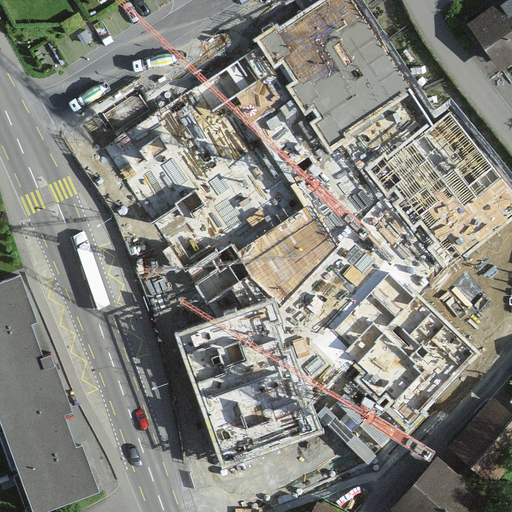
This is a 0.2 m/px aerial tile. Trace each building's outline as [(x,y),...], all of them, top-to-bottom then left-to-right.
[(511,0),(475,26),(507,71),(511,66),(511,0)] [(501,354),(511,342),(511,298),(472,261),(446,288),(463,305),(456,312),(501,354)] [(22,274),(0,282),(0,411),(36,508),(100,484),(22,274)] [(511,410),(499,400),(458,449),(498,483),(511,466),(511,410)] [(495,511),(501,505),(447,462),(407,511),(495,511)]
